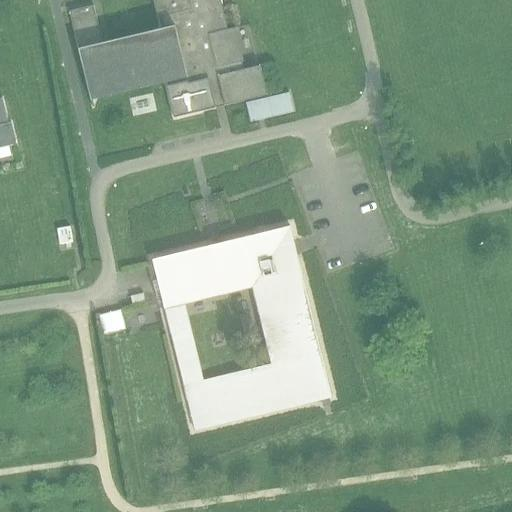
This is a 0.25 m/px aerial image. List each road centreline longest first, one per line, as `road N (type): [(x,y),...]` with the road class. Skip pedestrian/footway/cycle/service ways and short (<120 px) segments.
road 1 (residential): [(0,308),(85,296),(106,283),(96,197),(112,170),(377,108)]
road 2 (residential): [(377,108),(398,195),(412,214),(436,218),(511,199)]
